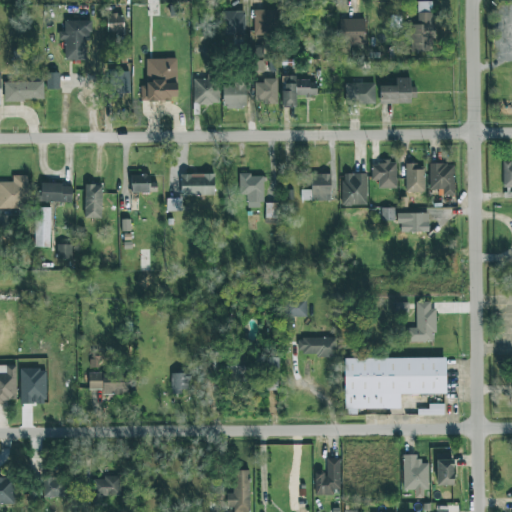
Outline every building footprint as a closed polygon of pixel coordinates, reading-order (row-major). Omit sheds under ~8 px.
[(433,52),(432,2),(417,2),(417,24),(409,24),(410,52),(433,52)] [(253,10),(254,34),(278,34),(278,10),(253,10)] [(244,11),(221,11),(222,36),(245,35),(244,11)] [(107,33),(124,33),(123,15),(107,15),(107,33)] [(364,18),(339,20),(340,46),(365,44),(364,18)] [(90,21),(64,21),(64,31),(59,32),(59,41),(64,40),(64,61),(86,60),(85,40),(91,40),(90,21)] [(146,59),(146,86),(141,86),(140,100),(176,101),(177,59),(146,59)] [(129,95),(129,70),(109,70),(109,95),(129,95)] [(59,73),(46,73),(46,90),(59,89),(59,73)] [(282,107),(296,106),(295,96),(317,96),(316,81),(296,81),(295,76),(281,76),(282,107)] [(380,105),(414,104),(413,86),(410,86),(410,78),(396,78),(396,85),(379,86),(380,105)] [(192,79),(193,105),(219,104),(218,79),(192,79)] [(277,80),(254,80),(255,103),(277,103),(277,80)] [(4,100),(43,100),(43,82),(4,82),(4,100)] [(223,109),(245,108),(245,83),(223,83),(223,109)] [(374,83),(345,84),(345,105),(375,104),(374,83)] [(377,180),(377,188),(396,188),(395,162),(371,162),(371,180),(377,180)] [(511,162),(501,163),(502,187),(511,187),(511,162)] [(454,196),(453,163),(428,164),(428,190),(442,189),(442,196),(454,196)] [(424,191),(424,164),(405,164),(405,192),(424,191)] [(329,201),(330,174),(310,173),(310,190),(300,189),(300,200),(329,201)] [(365,206),(366,173),(341,173),(340,205),(365,206)] [(213,174),(180,174),(180,196),(213,195),(213,174)] [(262,174),(239,175),(239,194),(246,194),(246,208),(263,207),(262,174)] [(0,182),(0,208),(28,209),(27,175),(12,176),(12,182),(0,182)] [(156,192),(156,182),(149,183),(149,175),(130,175),(131,193),(156,192)] [(72,185),(40,184),(39,202),(71,203),(72,185)] [(83,218),(101,219),(102,185),(84,184),(83,218)] [(180,199),(166,199),(166,211),(180,211),(180,199)] [(266,217),(276,217),(276,203),(266,203),(266,217)] [(50,208),(34,208),(34,247),(49,248),(50,208)] [(428,232),(427,213),(397,213),(398,232),(428,232)] [(57,260),(71,259),(71,244),(56,245),(57,260)] [(284,317),(306,316),(305,296),(283,297),(284,317)] [(414,302),(415,328),(407,328),(407,341),(433,341),(433,333),(435,333),(435,309),(430,309),(430,302),(414,302)] [(336,356),(336,338),(297,338),(297,356),(336,356)] [(340,355),(343,419),(461,420),(459,354),(340,355)] [(278,390),(277,359),(269,359),(269,376),(266,376),(267,390),(278,390)] [(0,402),(16,402),(15,365),(0,365),(0,402)] [(46,369),(20,369),(20,404),(46,403),(46,369)] [(88,373),(89,390),(102,389),(102,394),(127,394),(127,373),(88,373)] [(171,373),(171,389),(189,389),(188,373),(171,373)] [(427,463),(418,464),(418,455),(402,455),(402,490),(414,490),(414,498),(423,498),(423,490),(428,490),(427,463)] [(340,493),(339,459),(326,459),(326,474),(314,474),(314,494),(340,493)] [(436,460),(436,485),(453,485),(453,460),(436,460)] [(226,507),(233,507),(233,511),(248,511),(248,470),(233,471),(233,494),(226,494),(226,507)] [(91,478),(92,496),(121,495),(120,477),(91,478)] [(14,479),(0,478),(0,504),(14,504),(14,479)] [(43,497),(64,498),(64,478),(43,478),(43,497)]
